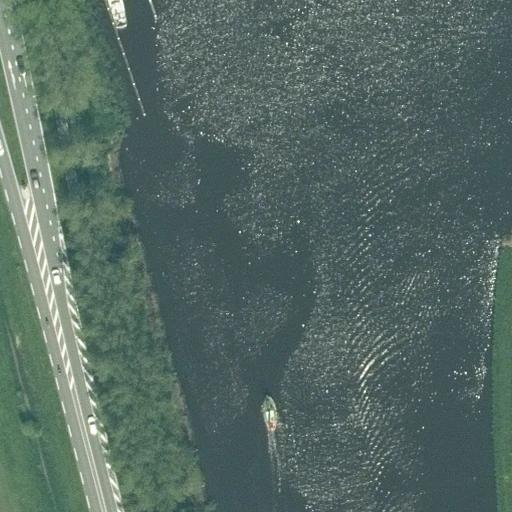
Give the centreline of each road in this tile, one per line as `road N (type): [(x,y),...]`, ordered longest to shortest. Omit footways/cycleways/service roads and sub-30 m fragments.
road 1 (primary): [(71,387),(72,358),(0,25)]
road 2 (primary): [(0,152),(55,359),(71,387)]
road 3 (primary): [(103,511),(71,387)]
